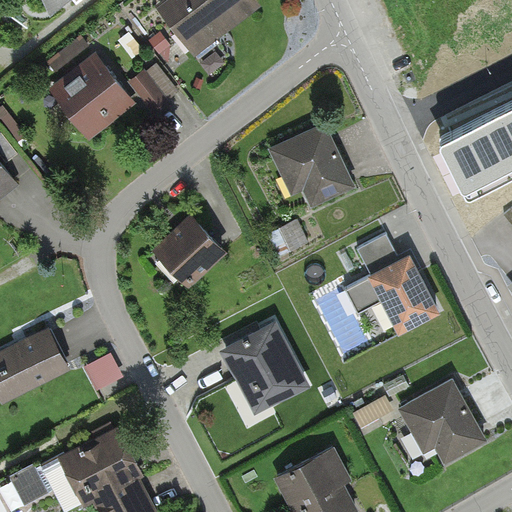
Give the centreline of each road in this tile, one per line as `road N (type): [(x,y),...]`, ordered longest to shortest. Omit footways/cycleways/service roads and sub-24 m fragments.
road 1 (residential): [(341,40),(126,208),(105,242),(108,294),(218,511)]
road 2 (residential): [(511,369),(390,129)]
road 3 (residential): [(511,69),(390,129)]
